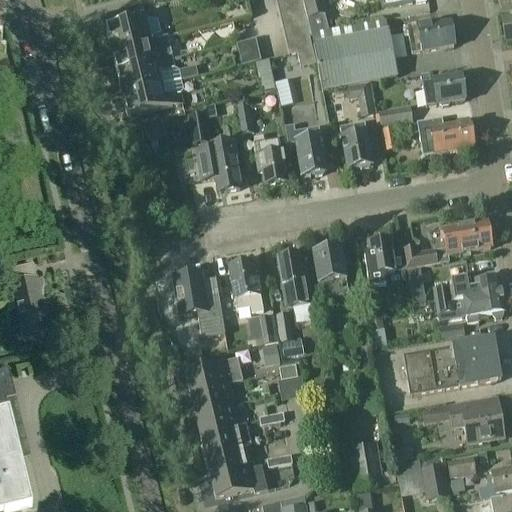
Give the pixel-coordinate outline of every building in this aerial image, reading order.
[(303,11),(300,0),(293,0),(276,4),(279,16),(303,11)] [(328,17),(323,0),(303,0),(309,21),(328,17)] [(412,7),(411,5),(415,4),(416,7),(425,5),(424,3),(438,0),(401,0),(403,8),(412,7)] [(158,22),(145,21),(143,11),(119,17),(121,26),(105,30),(111,51),(150,42),(161,36),(158,22)] [(303,11),(279,16),(282,28),(306,23),(303,11)] [(511,21),(502,23),(506,46),(511,44),(511,21)] [(309,35),(306,23),(282,28),(285,40),(309,35)] [(311,37),(313,48),(322,94),(397,79),(386,23),(311,37)] [(417,28),(407,30),(412,57),(422,55),(422,56),(454,50),(453,47),(456,46),(454,36),(451,36),(449,25),(432,28),(431,25),(417,27),(417,28)] [(289,58),(297,56),(313,52),(309,35),(285,40),(289,58)] [(150,42),(111,51),(116,75),(172,61),(169,52),(154,56),(150,42)] [(313,52),(297,56),(300,69),(316,66),(313,52)] [(172,61),(116,75),(122,97),(182,82),(179,73),(174,71),(172,61)] [(449,107),(464,104),(464,101),(466,99),(465,92),(462,90),(460,78),(431,83),(421,85),(425,110),(435,109),(438,109),(441,110),(448,109),(449,107)] [(182,82),(122,97),(127,120),(183,106),(180,96),(184,91),(182,82)] [(371,86),(349,90),(351,103),(359,102),(362,118),(372,116),(375,115),(371,86)] [(247,100),(235,102),(236,110),(241,137),(253,135),(248,107),(247,100)] [(380,131),(411,125),(408,111),(378,116),(380,131)] [(204,117),(188,120),(193,147),(209,145),(204,117)] [(469,125),(442,130),(441,123),(417,127),(419,138),(422,160),(434,158),(442,156),(443,157),(473,151),(472,147),(474,145),(473,139),(471,137),(469,125)] [(370,168),(372,167),(366,137),(364,127),(340,131),(341,141),(346,172),(359,170),(361,172),(369,170),(370,168)] [(327,175),(323,156),(326,154),(325,147),(322,146),(321,141),(320,141),(319,131),(295,135),(293,129),(285,131),(288,148),(295,146),(301,180),(314,177),(316,179),(322,178),(323,176),(327,175)] [(385,154),(397,152),(394,131),(381,133),(385,154)] [(246,192),(240,158),(237,142),(205,147),(211,183),(214,183),(217,197),(246,192)] [(264,188),(287,184),(282,155),(280,155),(278,143),(253,147),(255,159),(257,176),(262,175),(264,188)] [(443,233),(447,260),(491,252),(489,240),(492,240),(490,228),(488,229),(487,225),(443,233)] [(370,258),(365,258),(368,279),(369,279),(370,289),(384,287),(386,287),(384,276),(396,274),(404,273),(405,272),(402,253),(402,251),(392,252),(391,243),(388,243),(388,240),(379,242),(379,245),(368,246),(370,258)] [(320,285),(322,301),(348,297),(340,251),(337,252),(337,249),(328,251),(328,253),(314,256),(319,286),(320,285)] [(405,273),(437,267),(434,254),(418,257),(418,251),(402,253),(405,272),(405,273)] [(307,269),(302,270),(300,258),(289,260),(287,258),(282,259),(280,261),(277,262),(282,290),(286,313),(313,308),(307,269)] [(263,315),(262,309),(260,298),(261,297),(259,283),(256,284),(253,266),(241,268),(239,266),(233,267),(232,270),(228,271),(233,302),(234,302),(236,313),(249,311),(250,318),(263,315)] [(7,274),(11,288),(23,340),(49,334),(36,282),(35,282),(31,268),(7,274)] [(177,301),(173,302),(175,316),(179,315),(180,320),(197,317),(202,342),(225,338),(219,300),(205,302),(201,276),(195,276),(194,273),(178,275),(179,279),(173,280),(177,301)] [(449,285),(449,290),(434,293),(436,307),(502,296),(499,282),(496,282),(496,279),(493,277),(487,278),(485,281),(486,284),(472,286),(471,282),(449,285)] [(413,307),(426,305),(424,293),(411,295),(413,307)] [(502,296),(436,307),(437,317),(453,314),(454,319),(466,317),(467,327),(479,325),(478,320),(492,317),(493,320),(495,323),(501,322),(503,318),(502,316),(505,315),(502,296)] [(334,308),(330,309),(320,311),(325,336),(338,334),(334,308)] [(281,346),(294,344),(289,316),(276,318),(281,346)] [(274,319),(248,323),(252,349),(279,345),(274,319)] [(440,331),(442,342),(465,339),(464,327),(440,331)] [(297,344),(294,344),(281,346),(284,360),(299,357),(297,344)] [(410,400),(496,385),(490,345),(403,360),(410,400)] [(276,349),(264,351),(268,369),(280,367),(276,349)] [(190,396),(229,386),(243,383),(238,362),(185,375),(190,396)] [(287,370),(289,382),(297,381),(295,369),(287,370)] [(281,384),(289,382),(287,370),(279,372),(281,384)] [(15,399),(8,371),(0,372),(0,511),(15,511),(32,508),(5,401),(15,399)] [(234,407),(229,386),(190,396),(195,417),(234,407)] [(506,443),(498,399),(447,408),(451,433),(464,432),(467,450),(506,443)] [(239,429),(234,407),(195,417),(200,438),(239,429)] [(285,425),(283,417),(259,421),(261,429),(285,425)] [(409,425),(408,417),(394,419),(395,428),(409,425)] [(244,450),(239,429),(200,438),(205,459),(244,450)] [(384,489),(377,448),(348,452),(355,493),(384,489)] [(249,471),(244,450),(205,459),(211,481),(249,471)] [(292,467),(291,459),(267,463),(268,471),(292,467)] [(450,499),(444,471),(443,461),(419,465),(421,475),(422,475),(427,504),(450,499)] [(451,481),(475,478),(472,463),(449,466),(451,481)] [(249,471),(211,481),(216,502),(255,492),(249,471)] [(493,477),(493,478),(488,479),(490,489),(480,491),(483,503),(499,501),(498,497),(511,494),(511,472),(501,475),(493,477)] [(447,483),(450,496),(466,493),(464,480),(447,483)] [(511,511),(511,498),(491,502),(492,511),(511,511)]
